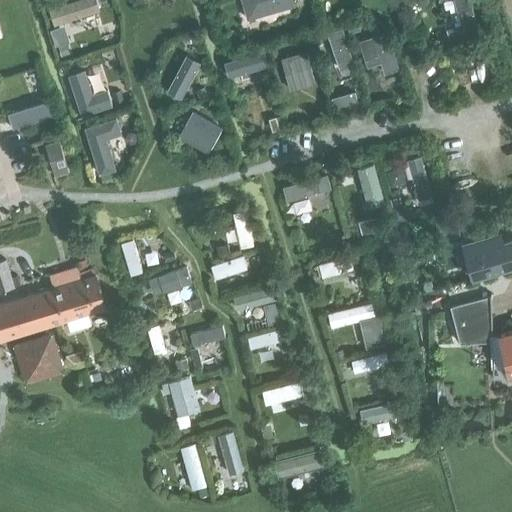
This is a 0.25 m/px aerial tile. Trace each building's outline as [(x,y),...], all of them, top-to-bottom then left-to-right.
[(99,0),(72,0),(52,6),(57,24),(102,10),(99,0)] [(242,0),(248,18),(296,5),(294,0),(242,0)] [(455,0),(461,22),(446,27),(452,42),(482,33),(471,0),(455,0)] [(340,68),(355,63),(343,27),(328,31),(340,68)] [(385,72),(400,67),(388,30),(373,35),(385,72)] [(270,64),(265,48),(225,60),(229,76),(270,64)] [(290,88),(317,82),(307,49),(281,56),(290,88)] [(167,89),(181,97),(201,60),(187,53),(167,89)] [(84,66),(69,71),(84,113),(114,103),(107,86),(93,91),(84,66)] [(55,115),(49,98),(8,111),(13,128),(55,115)] [(223,126),(194,110),(180,135),(209,151),(223,126)] [(107,138),(123,132),(118,116),(85,126),(100,173),(117,168),(107,138)] [(70,169),(61,138),(46,142),(56,173),(70,169)] [(419,198),(433,194),(422,154),(408,158),(419,198)] [(372,205),(385,201),(375,164),(362,167),(368,190),(372,205)] [(283,185),(287,199),(332,187),(328,172),(283,185)] [(246,209),(234,212),(242,246),(254,243),(246,209)] [(491,235),(464,243),(473,276),(511,264),(511,237),(493,243),(491,235)] [(143,270),(134,238),(122,241),(131,273),(143,270)] [(248,267),(243,254),(211,264),(216,277),(248,267)] [(318,264),(321,276),(355,267),(353,255),(318,264)] [(5,258),(0,260),(0,289),(14,285),(5,258)] [(0,302),(0,334),(1,339),(107,307),(97,273),(82,277),(79,265),(50,274),(53,286),(0,302)] [(151,275),(156,288),(187,278),(183,265),(151,275)] [(273,298),(270,286),(238,295),(240,307),(273,298)] [(491,294),(451,304),(460,341),(491,340),(492,367),(507,366),(509,373),(511,372),(511,330),(499,334),(498,333),(493,334),(491,294)] [(375,315),(372,301),(329,312),(332,326),(375,315)] [(155,352),(167,349),(160,323),(147,326),(155,352)] [(226,335),(223,323),(191,332),(194,344),(226,335)] [(287,338),(284,327),(249,335),(251,347),(287,338)] [(389,364),(387,352),(353,359),(356,372),(389,364)] [(179,414),(201,407),(191,374),(184,376),(161,383),(164,392),(172,390),(179,414)] [(263,390),(266,403),(305,393),(302,381),(263,390)] [(401,413),(399,399),(360,408),(363,422),(401,413)] [(230,473),(245,469),(234,430),(219,434),(230,473)] [(192,489),(207,485),(196,443),(182,446),(192,489)] [(324,466),(321,449),(275,460),(279,477),(324,466)]
